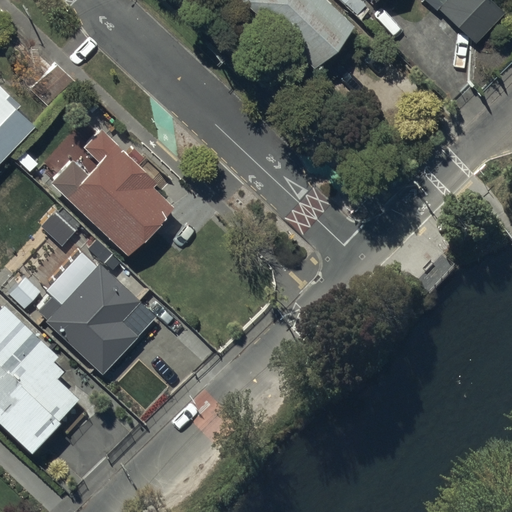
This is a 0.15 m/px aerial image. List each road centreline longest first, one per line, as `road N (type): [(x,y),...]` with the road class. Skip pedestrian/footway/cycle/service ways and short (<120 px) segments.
road 1 (residential): [(90,0),(360,259)]
road 2 (residential): [(111,511),(360,259)]
road 3 (residential): [(360,259),(449,171)]
